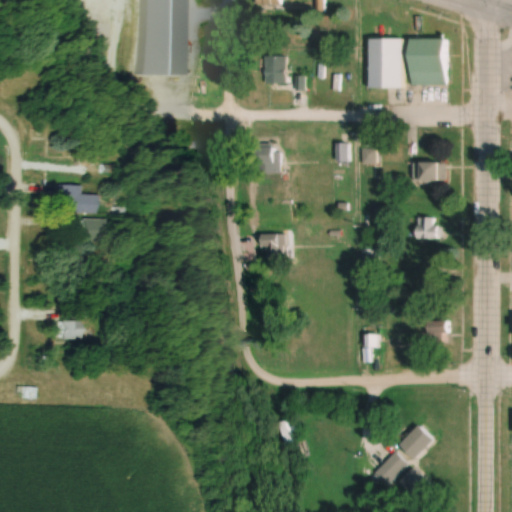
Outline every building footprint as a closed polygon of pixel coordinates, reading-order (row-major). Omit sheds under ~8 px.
[(139,76),(139,0),(183,0),(183,77),(139,76)] [(406,85),(373,85),(373,38),(407,38),(406,85)] [(415,38),(447,38),(447,83),(415,83),(415,38)] [(288,58),(267,58),(267,85),(288,85),(288,58)] [(283,174),(283,149),(256,149),(256,174),(283,174)] [(448,183),(448,164),(416,164),(416,183),(448,183)] [(96,196),(80,196),(80,186),(58,186),(58,214),(96,214),(96,196)] [(418,241),(442,241),(442,220),(418,220),(418,241)] [(71,222),(71,239),(103,239),(103,222),(71,222)] [(289,235),(264,235),(264,260),(284,260),(284,247),(289,247),(289,235)] [(379,252),(364,252),(364,267),(379,267),(379,252)] [(58,342),(82,342),(82,323),(58,323),(58,342)] [(273,424),(280,446),(297,441),(291,419),(273,424)] [(438,441),(423,425),(403,445),(418,460),(438,441)] [(377,473),(390,486),(412,464),(398,451),(377,473)]
